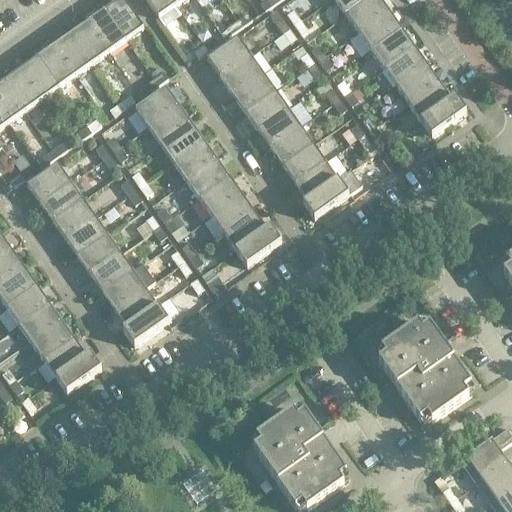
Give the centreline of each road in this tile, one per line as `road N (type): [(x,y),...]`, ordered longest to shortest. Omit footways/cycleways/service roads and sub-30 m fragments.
road 1 (residential): [(0,493),(511,134)]
road 2 (residential): [(398,480),(511,401)]
road 3 (residential): [(511,111),(435,0)]
